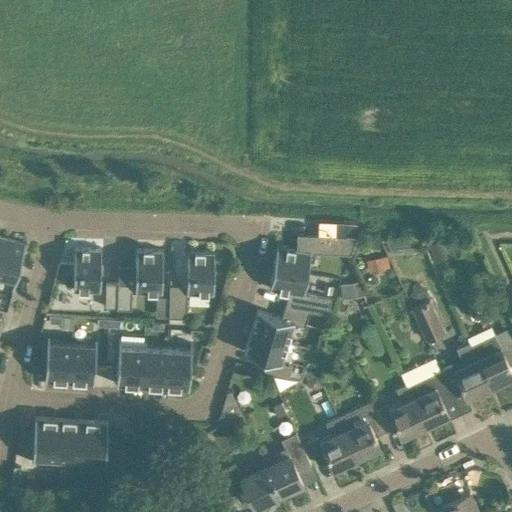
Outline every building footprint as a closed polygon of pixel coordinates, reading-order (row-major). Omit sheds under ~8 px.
[(186,78),(186,114),(236,114),(236,78),(186,78)] [(22,87),(22,111),(94,111),(94,87),(22,87)] [(273,265),(307,271),(310,251),(338,253),(339,235),(297,233),(296,248),(277,244),(273,265)] [(2,236),(0,244),(0,277),(13,281),(11,288),(13,289),(25,242),(12,239),(12,238),(7,237),(2,236)] [(422,236),(387,238),(391,247),(422,246),(422,236)] [(448,256),(441,239),(430,243),(437,261),(448,256)] [(100,290),(101,247),(75,246),(73,289),(100,290)] [(118,282),(117,306),(117,308),(131,308),(131,291),(161,291),(163,249),(136,248),(135,283),(118,282)] [(186,277),(186,284),(170,284),(169,316),(186,316),(187,292),(213,293),(214,250),(187,249),(187,277),(186,277)] [(366,259),(369,272),(390,267),(387,254),(366,259)] [(285,305),(309,310),(328,313),(330,297),(303,292),(307,271),(273,265),(269,287),(289,291),(285,305)] [(346,283),(340,284),(343,298),(365,294),(363,280),(346,283)] [(105,306),(117,306),(118,282),(106,282),(105,306)] [(325,283),(323,292),(332,293),(333,285),(325,283)] [(428,288),(416,284),(411,296),(423,300),(428,288)] [(157,293),(157,314),(168,315),(168,293),(157,293)] [(446,331),(431,298),(412,307),(427,340),(446,331)] [(250,329),(288,341),(294,321),(305,325),(309,310),(285,305),(281,316),(257,308),(253,320),(251,327),(250,329)] [(61,315),(50,314),(49,321),(61,322),(61,315)] [(108,325),(109,318),(97,317),(97,325),(108,325)] [(120,318),(109,318),(108,325),(120,326),(120,318)] [(151,328),(163,329),(163,321),(152,321),(151,328)] [(467,336),(470,343),(490,385),(511,374),(511,371),(508,364),(511,361),(511,343),(504,327),(494,332),(490,325),(467,336)] [(202,337),(202,329),(191,328),(190,336),(202,337)] [(281,362),(288,341),(250,329),(250,332),(249,332),(247,339),(244,351),(268,358),(264,369),(287,376),(291,365),(281,362)] [(341,345),(338,330),(323,333),(327,348),(341,345)] [(69,380),(71,342),(49,340),(49,333),(47,333),(45,367),(44,373),(45,373),(44,378),(69,380)] [(94,343),(71,342),(69,380),(82,381),(88,382),(88,381),(94,381),(97,336),(95,336),(94,343)] [(141,385),(143,346),(120,345),(120,338),(119,338),(116,383),(121,383),(121,384),(127,384),(141,385)] [(190,349),(167,348),(164,386),(189,388),(189,382),(190,382),(190,376),(192,342),(190,342),(190,349)] [(451,363),(441,368),(452,390),(461,385),(466,396),(490,385),(470,343),(460,348),(466,361),(453,367),(451,363)] [(143,346),(141,385),(145,385),(151,386),(151,385),(164,386),(167,348),(143,346)] [(401,372),(405,381),(406,384),(426,424),(448,414),(439,396),(452,390),(441,368),(440,368),(434,356),(401,372)] [(309,385),(315,388),(321,385),(316,374),(306,378),(309,385)] [(386,403),(375,408),(385,430),(396,425),(401,436),(426,424),(406,384),(405,381),(395,386),(401,400),(388,407),(386,403)] [(350,410),(337,416),(356,457),(379,446),(374,435),(385,430),(375,408),(374,408),(370,399),(360,403),(365,413),(363,414),(365,417),(356,422),(350,410)] [(287,412),(282,402),(274,406),(279,415),(287,412)] [(356,457),(337,416),(337,415),(324,421),(330,433),(320,438),(318,435),(306,440),(316,462),(327,457),(333,468),(356,457)] [(57,455),(59,417),(35,416),(34,421),(34,427),(32,461),(33,461),(34,454),(57,455)] [(80,457),(83,419),(78,419),(78,418),(73,418),(59,417),(57,455),(80,457)] [(83,419),(80,457),(103,458),(103,466),(105,466),(107,421),(102,420),(96,419),(96,420),(83,419)] [(134,436),(134,429),(122,428),(122,436),(134,436)] [(261,457),(264,462),(278,494),(303,483),(297,471),(311,465),(295,431),(281,437),(285,446),(261,457)] [(203,455),(212,453),(216,444),(210,438),(201,440),(198,447),(203,455)] [(264,462),(261,457),(238,468),(234,460),(220,467),(209,472),(221,498),(232,493),(245,487),(254,505),(278,494),(264,462)] [(12,476),(20,479),(21,466),(14,465),(12,476)] [(60,473),(59,485),(66,483),(67,473),(60,473)] [(435,487),(447,511),(479,511),(469,489),(458,494),(451,479),(435,487)] [(60,491),(45,491),(45,507),(60,507),(60,491)] [(402,498),(393,502),(397,511),(408,511),(402,498)]
